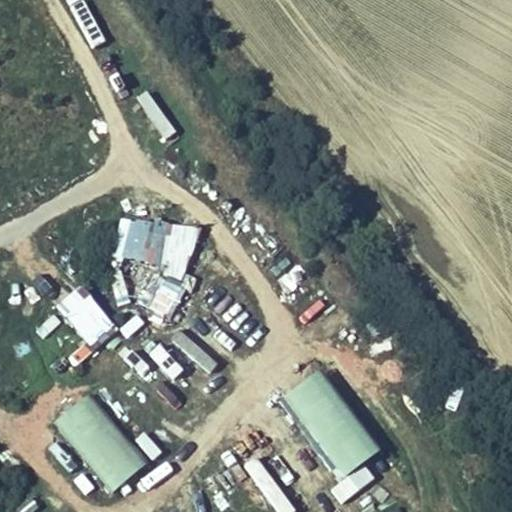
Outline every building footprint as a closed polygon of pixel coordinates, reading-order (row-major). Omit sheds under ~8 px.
[(150,97),(131,105),(136,118),(155,109),(150,97)] [(121,211),(109,253),(157,266),(146,306),(172,313),(195,230),(121,211)] [(79,284),(54,305),(92,350),(117,329),(79,284)] [(245,359),(255,348),(230,324),(220,334),(245,359)] [(151,342),(142,351),(178,386),(187,377),(151,342)] [(317,368),(280,394),(340,477),(377,450),(317,368)] [(184,389),(176,400),(202,418),(210,407),(184,389)] [(111,491),(145,461),(83,393),(50,423),(111,491)] [(134,440),(150,458),(159,451),(143,433),(134,440)] [(284,471),(309,507),(325,496),(299,460),(284,471)] [(100,511),(80,490),(72,498),(84,511),(100,511)]
